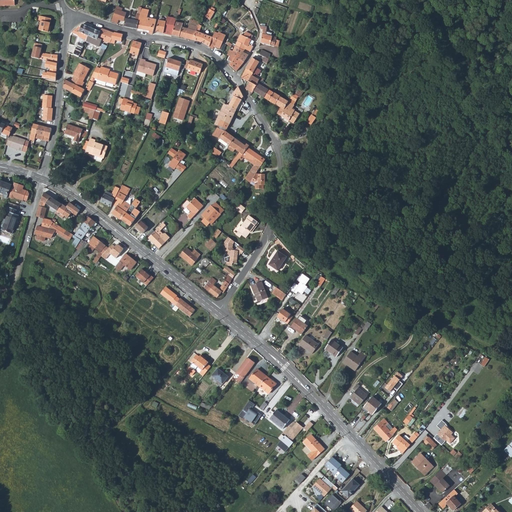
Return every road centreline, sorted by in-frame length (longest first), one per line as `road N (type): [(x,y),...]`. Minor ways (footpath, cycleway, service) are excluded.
road 1 (residential): [(68,18),(212,54),(238,81),(275,146),(278,190),(262,245),(218,312)]
road 2 (tertiary): [(420,511),(284,367),(218,312)]
road 3 (tertiary): [(218,312),(42,179)]
road 4 (residential): [(42,179),(68,18)]
road 5 (unclassified): [(10,305),(42,179)]
